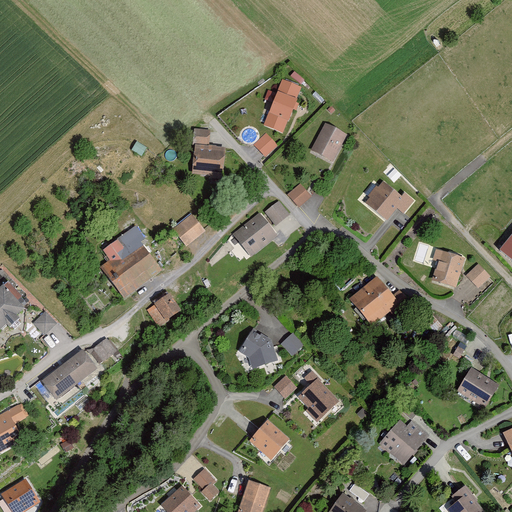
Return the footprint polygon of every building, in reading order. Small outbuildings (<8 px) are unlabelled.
[(300,88),(279,81),(262,129),(282,136),(300,88)] [(347,134),(325,123),(311,150),(333,162),(347,134)] [(211,129),(195,128),(190,173),(223,176),(226,147),(209,145),(211,129)] [(254,144),(266,157),(279,144),(267,131),(254,144)] [(402,196),(384,181),(366,203),(387,221),(397,208),(404,214),(415,201),(405,192),(402,196)] [(309,198),(301,186),(286,197),(295,209),(309,198)] [(290,215),(279,201),(265,212),(276,226),(290,215)] [(278,234),(260,213),(234,234),(251,256),(278,234)] [(190,217),(171,232),(186,251),(205,236),(190,217)] [(163,272),(133,228),(88,259),(118,303),(163,272)] [(511,236),(498,253),(511,264),(511,236)] [(459,255),(436,250),(430,283),(452,287),(459,255)] [(492,282),(477,265),(465,277),(480,293),(492,282)] [(399,302),(377,275),(349,299),(372,325),(399,302)] [(4,283),(0,286),(0,329),(25,307),(4,283)] [(180,318),(168,298),(143,312),(155,332),(180,318)] [(56,323),(45,312),(34,322),(45,334),(56,323)] [(253,329),(239,352),(249,358),(253,369),(278,360),(271,340),(253,329)] [(292,333),(281,342),(292,355),(303,345),(292,333)] [(120,360),(106,341),(85,357),(79,349),(32,385),(52,412),(120,360)] [(500,385),(469,367),(456,390),(487,408),(500,385)] [(295,391),(282,378),(270,391),(283,404),(295,391)] [(317,378),(293,399),(320,430),(344,409),(317,378)] [(24,420),(17,407),(0,415),(0,456),(22,445),(12,426),(24,420)] [(262,421),(245,444),(272,464),(289,440),(262,421)] [(423,439),(401,421),(379,447),(400,466),(423,439)] [(511,424),(498,431),(511,461),(511,424)] [(201,471),(189,484),(204,497),(215,485),(201,471)] [(24,511),(37,503),(21,479),(0,492),(0,500),(7,511),(24,511)] [(260,511),(269,487),(248,481),(238,511),(260,511)] [(200,511),(202,510),(177,487),(156,509),(159,511),(200,511)] [(478,511),(460,487),(440,502),(447,511),(478,511)] [(365,511),(366,511),(343,493),(328,511),(365,511)]
